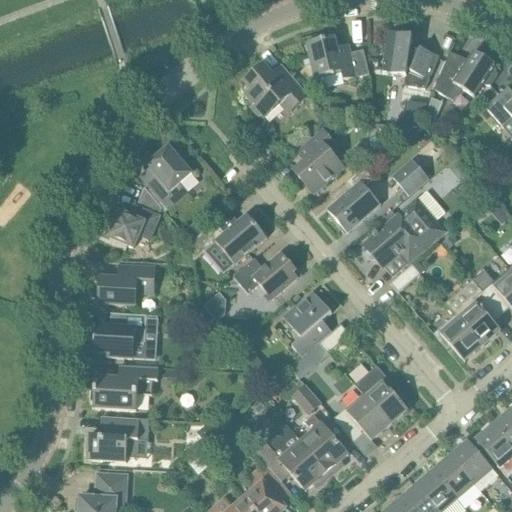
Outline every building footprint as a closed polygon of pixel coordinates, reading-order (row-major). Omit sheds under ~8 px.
[(425,91),(431,77),(439,59),(420,50),(419,53),(411,51),(412,38),(389,35),(383,75),(405,78),(404,88),(425,91)] [(343,82),(369,76),(362,44),(337,50),(334,39),(307,45),(315,81),(341,74),(343,82)] [(446,64),(434,91),(448,100),(457,87),(474,99),(484,85),(485,86),(488,84),(490,81),(490,78),(488,77),(495,67),(474,53),(461,74),(446,64)] [(286,72),(276,81),(264,67),(245,84),(252,92),(245,98),(253,107),(251,108),(259,118),(261,116),(264,120),(281,105),(289,114),(308,98),(299,87),(286,72)] [(511,93),(508,89),(485,109),(503,129),(511,121),(511,93)] [(432,100),(425,116),(436,121),(443,105),(432,100)] [(406,103),(402,128),(408,129),(423,116),(427,106),(406,103)] [(408,129),(376,127),(391,144),(408,129)] [(314,196),(329,183),(344,170),(328,151),(335,145),(323,132),(296,154),(304,164),(294,173),(314,196)] [(363,145),(355,152),(365,165),(374,158),(363,145)] [(145,184),(158,199),(169,211),(173,208),(188,195),(180,186),(192,175),(169,148),(148,166),(155,175),(145,184)] [(459,159),(448,168),(459,182),(470,173),(459,159)] [(408,198),(428,181),(413,163),(393,180),(408,198)] [(347,235),(363,222),(381,207),(365,188),(374,181),(365,170),(352,182),(357,188),(328,212),(347,235)] [(132,220),(127,218),(120,215),(109,240),(134,250),(138,239),(148,243),(162,210),(145,190),(132,220)] [(378,236),(377,234),(373,237),(374,239),(364,248),(365,249),(364,255),(370,261),(375,262),(383,271),(401,255),(409,264),(424,251),(434,242),(444,234),(416,202),(378,236)] [(192,245),(194,263),(216,244),(235,267),(267,240),(247,217),(225,236),(215,224),(200,237),(192,245)] [(239,274),(233,279),(248,296),(260,287),(273,302),(299,279),(294,273),(295,272),(281,256),(263,271),(255,261),(239,274)] [(419,265),(414,269),(421,276),(425,272),(419,265)] [(414,269),(412,266),(390,285),(398,295),(421,276),(414,269)] [(155,270),(148,270),(128,268),(128,281),(101,280),(100,293),(101,293),(101,306),(135,308),(136,295),(144,295),(144,291),(154,292),(155,270)] [(511,273),(509,271),(491,287),(481,275),(473,282),(502,316),(510,309),(511,310),(511,273)] [(493,324),(502,316),(473,282),(446,305),(456,317),(483,348),(501,333),(493,324)] [(314,295),(299,308),(284,321),(301,341),(292,349),(302,360),(319,346),(326,340),(325,339),(331,334),(323,324),(332,316),(314,295)] [(216,329),(200,310),(186,321),(202,340),(216,329)] [(110,335),(98,334),(94,337),(94,345),(97,349),(97,354),(109,355),(109,360),(129,361),(132,361),(133,345),(145,346),(147,318),(111,316),(110,335)] [(456,317),(433,336),(447,352),(451,349),(464,364),(483,348),(456,317)] [(331,334),(325,339),(326,340),(319,346),(328,356),(334,349),(350,337),(341,327),(332,335),(331,334)] [(250,334),(234,349),(242,358),(258,343),(250,334)] [(299,363),(291,370),(300,381),(308,374),(299,363)] [(159,370),(120,368),(119,380),(95,379),(94,411),(137,413),(138,397),(152,398),(153,383),(158,384),(159,370)] [(395,397),(399,393),(377,368),(355,387),(363,396),(390,428),(408,412),(406,409),(395,397)] [(245,383),(254,394),(264,387),(258,380),(250,379),(245,383)] [(321,406),(306,388),(293,398),(309,417),(321,406)] [(333,421),(340,429),(353,444),(364,435),(372,443),(390,428),(363,396),(333,421)] [(492,426),(511,448),(511,413),(503,420),(501,418),(492,426)] [(348,457),(335,442),(322,426),(322,427),(314,417),(305,425),(313,434),(301,444),(330,479),(344,467),(341,463),(348,457)] [(87,462),(113,464),(121,464),(121,459),(135,460),(136,442),(139,443),(140,421),(101,419),(100,439),(88,438),(87,462)] [(511,448),(492,426),(483,434),(485,436),(476,443),(508,479),(511,475),(511,448)] [(330,479),(301,444),(288,428),(258,453),(282,483),(291,476),(306,493),(313,487),(316,491),(330,479)] [(499,478),(469,444),(460,451),(459,449),(449,457),(475,487),(481,494),(499,478)] [(442,467),(434,474),(457,501),(475,487),(449,457),(440,465),(442,467)] [(254,491),(244,500),(253,511),(284,511),(287,510),(279,501),(288,493),(275,478),(265,466),(246,481),(254,491)] [(445,511),(457,501),(434,474),(426,481),(424,479),(415,487),(436,511),(445,511)] [(125,508),(127,478),(97,476),(96,500),(81,499),(79,511),(115,511),(116,507),(125,508)] [(406,511),(436,511),(415,487),(405,495),(407,497),(399,504),(406,511)] [(253,511),(244,500),(233,510),(224,500),(210,511),(253,511)]
